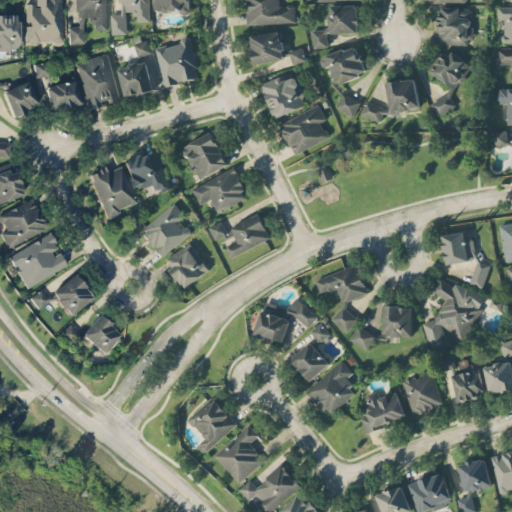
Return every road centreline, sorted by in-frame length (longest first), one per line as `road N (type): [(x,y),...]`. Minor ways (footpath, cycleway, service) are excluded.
road 1 (residential): [(234,100),(51,151),(85,235),(131,287)]
road 2 (residential): [(511,195),(439,207),(308,252),(216,308)]
road 3 (residential): [(255,380),(333,473),(511,419)]
road 4 (residential): [(214,0),(234,100),(308,252)]
road 5 (residential): [(216,308),(176,327),(156,349),(112,404),(108,430)]
road 6 (residential): [(108,430),(133,419),(216,308)]
road 7 (tertiary): [(108,430),(0,309)]
road 8 (residential): [(372,230),(388,272),(404,276),(417,257),(404,219)]
road 9 (tertiary): [(199,511),(108,430)]
